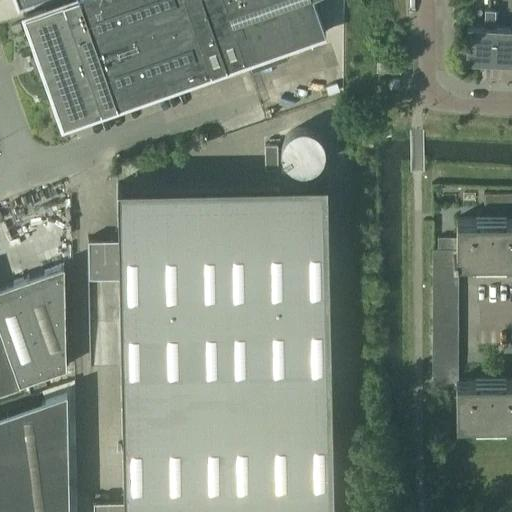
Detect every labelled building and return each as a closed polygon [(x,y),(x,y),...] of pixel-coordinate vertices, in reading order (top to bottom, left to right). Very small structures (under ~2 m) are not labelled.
[(286,56),(282,47),(326,31),(314,0),(64,0),(25,14),(39,52),(30,55),(36,70),(44,67),(64,123),(143,96),(214,71),(246,59),(248,66),(249,66),(249,67),(249,68),(250,69),(286,56)] [(466,60),(493,61),(495,25),(496,8),(486,7),(485,25),(468,24),(466,60)] [(493,61),(511,62),(511,26),(495,25),(493,61)] [(401,61),(377,60),(377,70),(401,71),(401,61)] [(337,82),(326,85),(329,93),(340,90),(337,82)] [(325,150),(325,148),(325,145),(325,143),(324,141),(323,139),(323,137),(321,136),(320,134),(319,132),(317,131),(316,130),(314,129),(312,128),(310,127),(308,126),(306,126),(304,126),(301,126),(299,126),(297,127),(295,128),(293,129),(292,130),(290,131),(288,132),(287,134),(286,136),(285,137),(284,139),(283,141),(282,143),(282,145),(282,148),(282,150),(282,152),(283,154),(284,156),(285,158),(286,160),(287,162),(289,163),(290,165),(292,166),(294,167),(296,168),(298,168),(300,169),(302,169),(307,169),(309,168),(311,168),(313,167),(315,166),(317,165),(318,163),(320,162),(321,160),(322,158),(323,156),(324,154),(325,152),(325,150)] [(278,142),(265,143),(266,167),(278,167),(278,142)] [(89,260),(119,259),(124,497),(93,498),(93,511),(334,511),(328,178),(323,178),(323,191),(123,195),(123,182),(117,182),(119,236),(87,236),(88,275),(89,275),(89,278),(88,278),(90,334),(90,337),(90,367),(91,367),(89,260)] [(497,217),(457,217),(457,248),(457,259),(458,259),(487,258),(487,255),(491,255),(495,255),(495,258),(511,258),(511,216),(506,216),(506,204),(511,204),(511,190),(484,191),(484,205),(497,205),(497,217)] [(456,236),(438,236),(438,247),(456,248),(456,236)] [(457,248),(433,248),(433,283),(458,283),(458,277),(458,259),(457,259),(457,248)] [(0,389),(67,366),(65,263),(0,285),(0,389)] [(433,283),(433,297),(458,297),(458,283),(433,283)] [(433,297),(433,312),(458,312),(458,297),(433,297)] [(433,312),(433,326),(458,326),(458,312),(433,312)] [(433,326),(433,341),(458,341),(458,326),(433,326)] [(433,341),(433,355),(458,355),(458,341),(433,341)] [(433,383),(456,383),(456,378),(458,378),(458,355),(433,355),(433,383)] [(456,378),(456,383),(456,420),(511,419),(511,377),(505,378),(505,382),(496,382),(496,378),(458,378),(456,378)] [(0,511),(77,511),(77,485),(75,378),(43,389),(44,392),(0,409),(0,511)]
